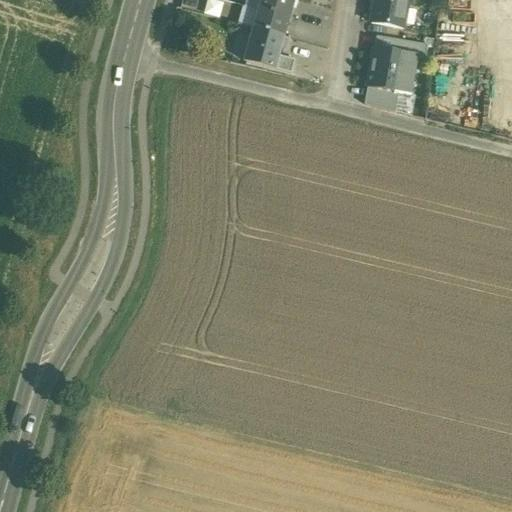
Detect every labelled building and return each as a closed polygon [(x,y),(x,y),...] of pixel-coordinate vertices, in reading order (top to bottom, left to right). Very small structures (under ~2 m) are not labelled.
[(195,0),(181,0),(181,7),(195,9),(195,0)] [(294,3),(284,0),(261,0),(258,12),(288,21),(294,3)] [(406,0),(374,0),(370,27),(400,32),(406,0)] [(288,21),(258,12),(253,31),(284,39),(288,21)] [(284,39),(253,31),(248,50),(278,59),(279,58),(284,39)] [(423,38),(406,35),(404,45),(421,48),(423,38)] [(404,45),(403,45),(401,55),(407,56),(407,58),(422,61),(424,49),(421,48),(404,45)] [(278,59),(248,50),(244,64),(274,73),(278,59)] [(401,55),(373,51),(367,90),(401,96),(407,58),(407,56),(401,55)] [(294,62),(279,58),(278,59),(274,73),(290,77),(294,62)] [(376,107),(378,95),(363,91),(360,103),(376,107)]
